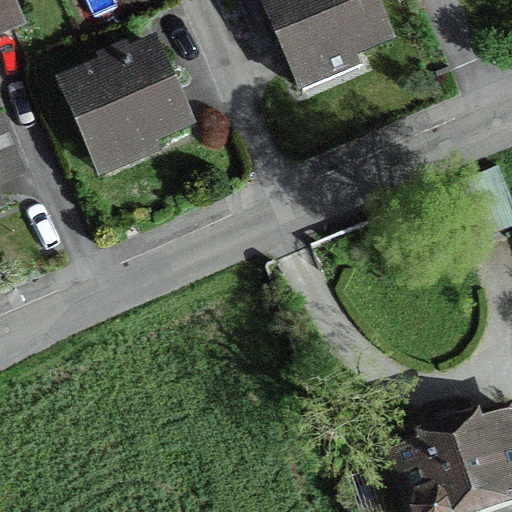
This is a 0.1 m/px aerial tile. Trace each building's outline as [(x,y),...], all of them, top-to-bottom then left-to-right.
[(0,0),(0,31),(15,26),(3,0),(0,0)] [(366,0),(273,0),(259,6),(291,80),(383,40),(366,0)] [(183,126),(152,52),(59,92),(91,166),(183,126)] [(467,244),(511,224),(511,218),(494,171),(447,191),(467,244)] [(473,424),(456,429),(416,442),(414,447),(385,456),(405,511),(486,511),(501,507),(503,504),(511,501),(511,437),(505,416),(476,426),(473,424)]
